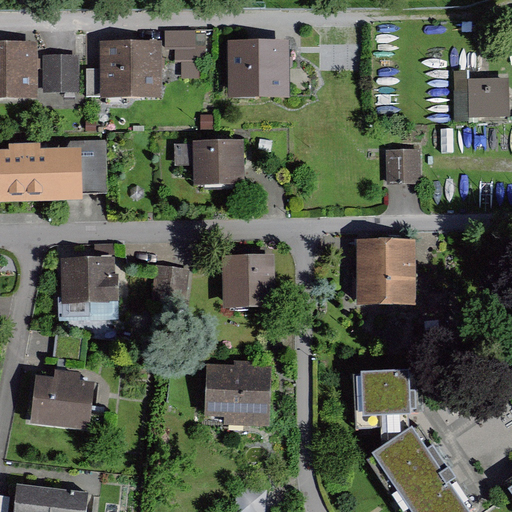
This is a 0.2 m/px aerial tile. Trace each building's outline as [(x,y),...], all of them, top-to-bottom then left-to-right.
[(193,33),(167,33),(167,49),(176,49),(176,61),(203,61),(203,48),(194,48),(193,33)] [(284,92),(284,47),(233,48),(234,92),(284,92)] [(32,49),(0,48),(0,94),(32,94),(32,49)] [(157,48),(105,48),(106,94),(157,93),(157,48)] [(76,91),(76,58),(46,59),(46,76),(59,76),(59,91),(76,91)] [(102,70),(86,70),(86,97),(101,97),(102,70)] [(478,115),(507,115),(507,95),(503,91),(494,92),(494,81),(469,81),(470,93),(472,93),(472,104),(478,104),(478,115)] [(241,183),(240,144),(197,145),(198,184),(241,183)] [(0,158),(0,197),(63,196),(62,157),(37,158),(37,147),(12,147),(13,159),(0,158)] [(418,153),(388,153),(389,183),(419,183),(418,153)] [(408,260),(408,237),(372,236),(372,249),(359,249),(358,281),(353,281),(353,299),(408,300),(408,290),(414,290),(414,275),(412,275),(412,261),(408,260)] [(86,258),(68,258),(69,298),(58,299),(58,319),(116,318),(115,280),(108,281),(108,265),(86,265),(86,258)] [(268,260),(228,262),(230,306),(269,304),(268,260)] [(172,269),(158,267),(153,302),(168,304),(172,269)] [(188,271),(172,269),(168,304),(184,306),(188,271)] [(83,338),(57,334),(54,360),(80,363),(83,338)] [(238,372),(210,372),(209,412),(244,413),(244,422),(266,422),(268,374),(251,373),(252,368),(238,368),(238,372)] [(417,374),(354,376),(355,427),(378,426),(379,453),(409,433),(409,414),(418,414),(417,374)] [(63,383),(38,380),(33,420),(104,428),(105,417),(89,416),(93,386),(78,385),(78,378),(64,376),(63,383)] [(401,511),(469,511),(475,508),(419,426),(409,433),(379,453),(367,461),(401,511)] [(50,511),(53,490),(17,486),(14,511),(50,511)] [(86,511),(89,494),(53,490),(50,511),(86,511)] [(0,511),(6,511),(8,500),(0,499),(0,511)]
